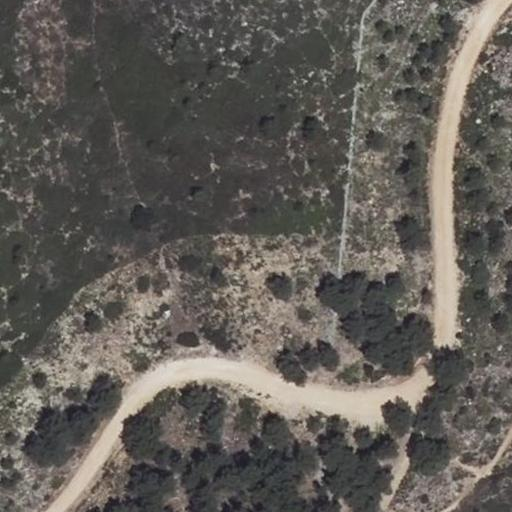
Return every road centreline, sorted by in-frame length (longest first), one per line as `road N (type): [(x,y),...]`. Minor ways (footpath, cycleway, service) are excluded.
road 1 (track): [(412,389),(339,400),(206,366),(161,376),(31,511)]
road 2 (track): [(500,0),(455,88),(443,182),(442,362),(412,389)]
